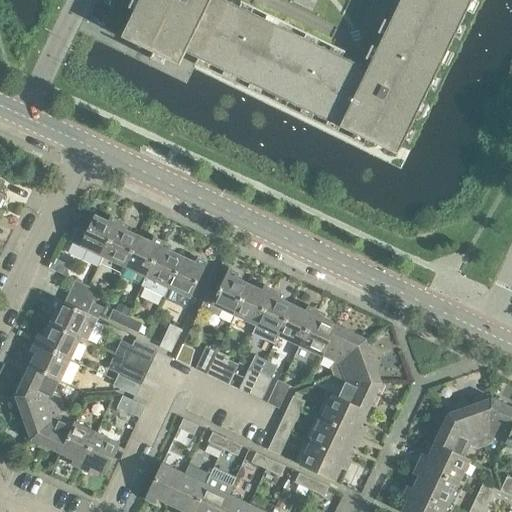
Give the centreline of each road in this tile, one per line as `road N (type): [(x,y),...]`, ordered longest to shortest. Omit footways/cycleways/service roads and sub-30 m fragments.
road 1 (tertiary): [(488,333),(82,144)]
road 2 (unclassified): [(103,511),(167,374),(271,423)]
road 3 (unclassified): [(0,319),(82,144)]
